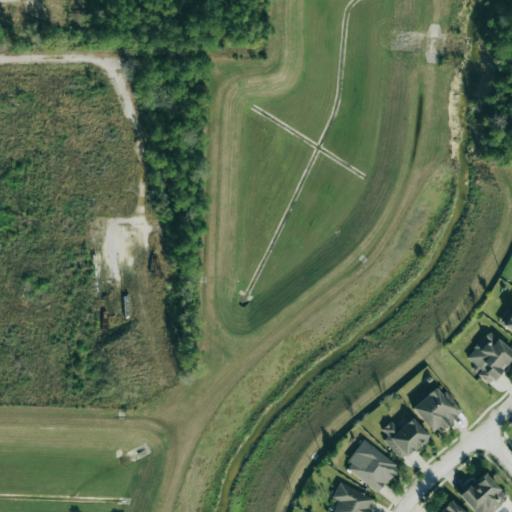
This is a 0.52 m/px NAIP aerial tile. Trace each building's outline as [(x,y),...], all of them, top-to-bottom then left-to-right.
[(478,367),(473,372),(490,385),(511,354),(511,349),(486,331),(466,358),(478,367)] [(410,407),(432,434),(461,411),(445,390),(440,394),(435,387),(410,407)] [(377,433),(404,460),(428,436),(409,416),(397,428),(390,420),(377,433)] [(377,493),(398,467),(364,439),(343,465),(377,493)] [(474,511),(490,511),(507,497),(483,472),(459,496),(474,511)] [(331,497),(338,500),(332,511),(366,511),(373,497),(338,482),(331,497)] [(464,511),(449,500),(440,511),(464,511)]
